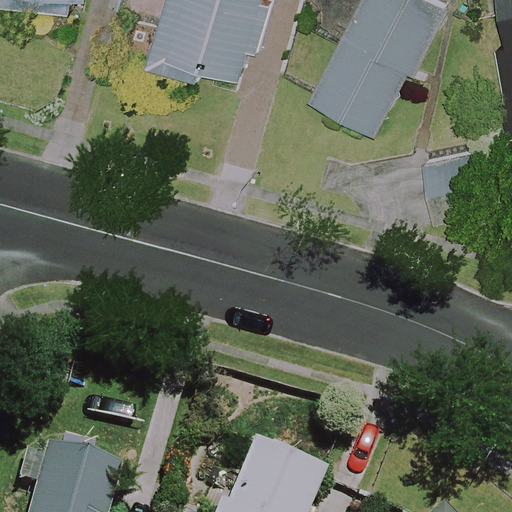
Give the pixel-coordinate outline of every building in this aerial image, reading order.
[(261,56),(275,0),(170,0),(157,53),(245,76),(251,53),(261,56)] [(420,78),(457,1),(454,0),(365,0),(318,100),(384,132),(411,74),(420,78)] [(511,0),(496,0),(511,84),(511,0)] [(485,218),(476,156),(426,164),(435,226),(485,218)] [(214,501),(209,511),(306,511),(322,466),(249,440),(226,505),(214,501)] [(108,511),(119,473),(44,452),(27,511),(108,511)]
